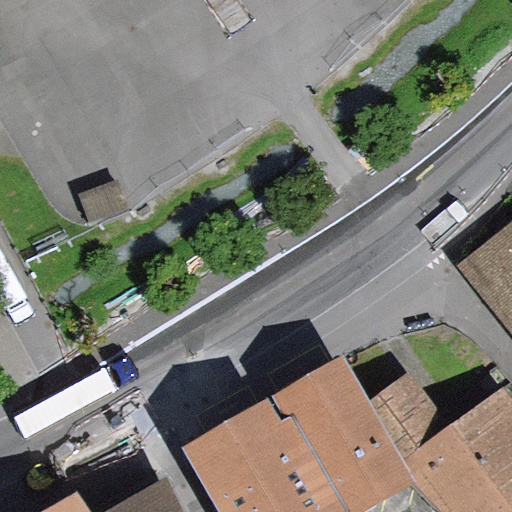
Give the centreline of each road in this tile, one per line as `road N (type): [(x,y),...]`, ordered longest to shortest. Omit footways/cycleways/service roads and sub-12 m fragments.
road 1 (tertiary): [(398,229),(128,402)]
road 2 (residential): [(398,229),(511,384)]
road 3 (residential): [(0,263),(86,422)]
road 4 (tertiary): [(511,122),(398,229)]
road 5 (residential): [(128,402),(184,511)]
